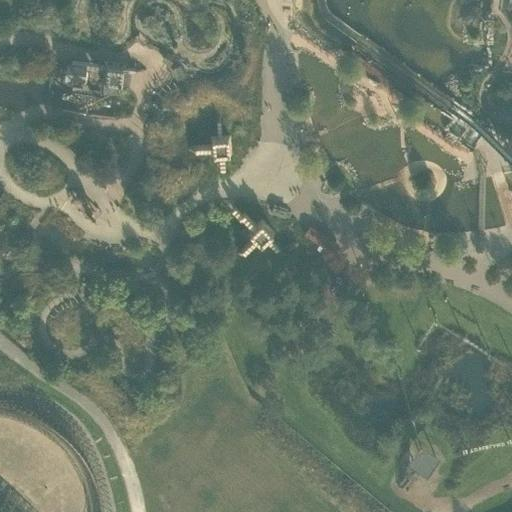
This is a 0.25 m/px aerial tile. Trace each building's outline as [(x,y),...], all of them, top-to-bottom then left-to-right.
[(86,62),(67,60),(65,77),(84,79),(86,62)] [(127,63),(103,61),(103,64),(101,79),(101,82),(101,84),(124,87),(125,78),(126,75),(127,63)] [(221,119),(216,119),(217,136),(210,136),(211,145),(193,145),(193,150),(211,150),(211,155),(220,155),(220,173),(225,173),(224,155),(231,155),(231,135),(222,135),(221,119)] [(67,197),(89,223),(100,213),(78,187),(67,197)] [(240,215),(252,228),(255,224),(244,212),(240,215)] [(275,233),(261,219),(255,224),(252,228),(247,233),(253,239),(256,242),(261,247),(266,242),(269,239),(275,233)] [(245,253),(256,242),(253,239),(241,249),(245,253)] [(281,251),(269,239),(266,242),(278,254),(281,251)]
